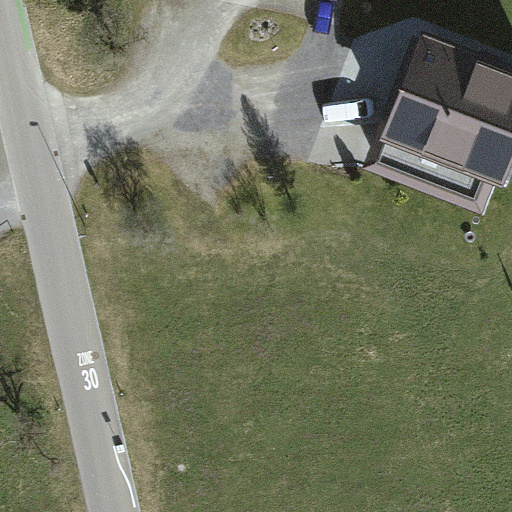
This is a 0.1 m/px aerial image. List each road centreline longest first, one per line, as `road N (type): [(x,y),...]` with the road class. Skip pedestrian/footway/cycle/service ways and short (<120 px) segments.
road 1 (residential): [(0,9),(114,511)]
road 2 (unknown): [(50,224),(146,122),(223,0)]
